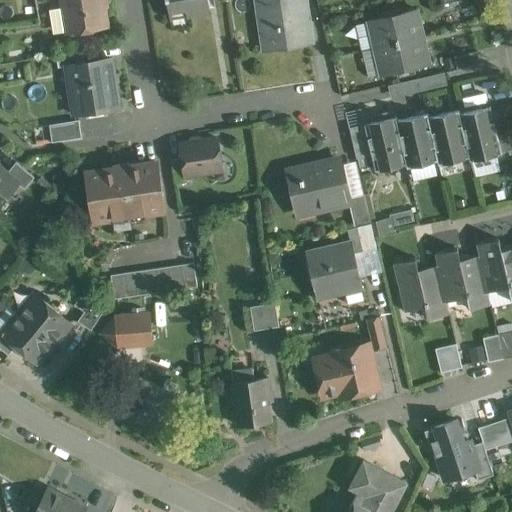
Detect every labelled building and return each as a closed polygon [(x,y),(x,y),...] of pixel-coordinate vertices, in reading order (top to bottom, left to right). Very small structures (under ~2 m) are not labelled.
[(63,0),(68,32),(72,32),(72,33),(79,38),(86,37),(90,30),(90,29),(107,26),(104,8),(106,6),(105,0),(63,0)] [(208,0),(167,0),(170,15),(172,15),(172,12),(187,9),(187,13),(210,9),(208,0)] [(305,0),(257,0),(262,32),(270,31),(273,49),(310,43),(304,6),(306,6),(305,0)] [(416,9),(369,20),(376,47),(423,36),(416,9)] [(423,36),(376,47),(382,75),(429,64),(423,36)] [(82,50),(56,55),(58,67),(66,66),(66,65),(84,62),(82,50)] [(478,51),(454,57),(457,69),(481,64),(478,51)] [(84,62),(66,65),(66,66),(74,114),(119,107),(112,58),(84,62)] [(418,79),(409,81),(412,93),(422,91),(418,79)] [(409,81),(388,86),(392,98),(412,93),(409,81)] [(460,114),(470,157),(469,157),(470,161),(502,154),(502,152),(495,124),(491,107),(460,114)] [(349,128),(365,124),(361,108),(345,112),(349,128)] [(429,117),(428,117),(439,160),(438,161),(439,164),(469,157),(470,157),(460,114),(460,110),(429,117)] [(398,120),(397,121),(407,164),(406,164),(407,168),(438,161),(439,160),(428,117),(429,117),(428,113),(398,120)] [(397,117),(365,124),(376,171),(406,164),(407,164),(397,121),(398,120),(397,117)] [(79,119),(49,124),(52,142),(82,137),(79,119)] [(511,120),(495,124),(502,152),(511,149),(511,120)] [(217,138),(181,143),(183,158),(185,175),(187,175),(222,170),(217,138)] [(183,158),(171,160),(175,184),(188,182),(187,175),(185,175),(183,158)] [(35,177),(16,162),(7,173),(18,183),(25,189),(35,177)] [(158,162),(129,167),(128,163),(115,165),(116,169),(87,173),(94,219),(128,213),(129,219),(131,219),(130,213),(165,208),(158,162)] [(343,164),(313,171),(312,163),(287,169),(296,210),(319,205),(321,211),(350,204),(352,203),(351,197),(343,164)] [(7,173),(0,167),(0,204),(18,183),(7,173)] [(364,194),(351,197),(352,203),(350,204),(355,227),(357,227),(371,223),(371,221),(364,194)] [(392,217),(371,221),(371,223),(374,234),(394,230),(392,217)] [(371,223),(357,227),(363,253),(377,249),(374,234),(371,223)] [(441,249),(460,247),(459,230),(439,232),(441,249)] [(509,286),(502,250),(499,238),(477,243),(480,255),(488,291),(509,286)] [(351,242),(307,252),(317,292),(361,282),(351,242)] [(511,247),(502,250),(509,286),(511,299),(511,247)] [(480,255),(460,260),(458,248),(436,253),(438,265),(447,301),(468,296),(470,309),(491,304),(488,291),(480,255)] [(416,257),(394,263),(405,310),(426,306),(429,318),(450,314),(447,301),(438,265),(419,269),(416,257)] [(194,263),(111,275),(114,299),(197,286),(194,263)] [(70,322),(36,294),(20,314),(54,342),(70,322)] [(104,310),(81,294),(75,304),(84,311),(78,321),(91,330),(104,310)] [(249,307),(252,330),(278,326),(275,303),(249,307)] [(54,342),(20,314),(3,333),(3,334),(17,345),(37,362),(54,342)] [(143,315),(115,317),(103,332),(118,345),(145,343),(143,315)] [(381,316),(367,319),(374,349),(388,346),(381,316)] [(17,345),(3,334),(3,333),(0,330),(0,347),(9,355),(17,345)] [(511,330),(498,334),(504,358),(511,355),(511,330)] [(498,334),(484,337),(489,361),(504,358),(498,334)] [(369,343),(331,352),(333,359),(316,363),(323,396),(341,392),(342,397),(344,396),(344,395),(376,387),(377,388),(379,388),(369,343)] [(457,343),(436,348),(442,372),(462,367),(457,343)] [(163,388),(140,377),(124,411),(126,412),(126,418),(136,423),(141,420),(156,427),(177,384),(167,380),(163,388)] [(269,377),(233,382),(239,425),(271,421),(268,401),(272,401),(269,377)] [(511,440),(505,419),(479,427),(486,449),(511,440)] [(457,420),(429,429),(446,479),(479,468),(469,439),(464,441),(457,420)] [(414,465),(373,443),(364,460),(406,482),(414,465)] [(406,482),(364,460),(350,487),(358,491),(359,490),(379,501),(380,499),(394,507),(407,483),(406,482)] [(478,473),(443,481),(447,498),(482,490),(478,473)] [(84,511),(87,508),(47,488),(35,511),(84,511)] [(358,491),(347,511),(391,511),(394,507),(380,499),(379,501),(359,490),(358,491)] [(505,511),(503,500),(472,506),(472,511),(505,511)]
